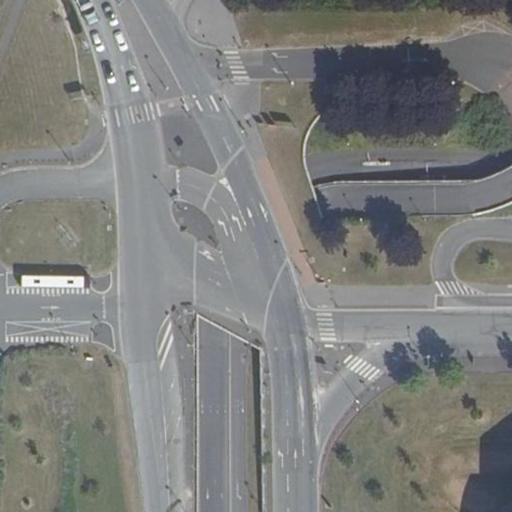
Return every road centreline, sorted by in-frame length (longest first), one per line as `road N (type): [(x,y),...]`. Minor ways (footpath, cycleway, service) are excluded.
road 1 (secondary): [(282,319),(249,212),(147,0)]
road 2 (unclassified): [(282,319),(220,205),(186,183),(126,184)]
road 3 (secondary): [(135,308),(153,511)]
road 4 (secondary): [(84,0),(107,59),(126,184)]
road 5 (unclassified): [(289,460),(331,398),(421,327)]
road 6 (secondary): [(289,460),(282,319)]
road 7 (unclassified): [(282,319),(421,327)]
road 8 (unclassified): [(0,308),(135,308)]
road 9 (unclassified): [(126,184),(0,190)]
